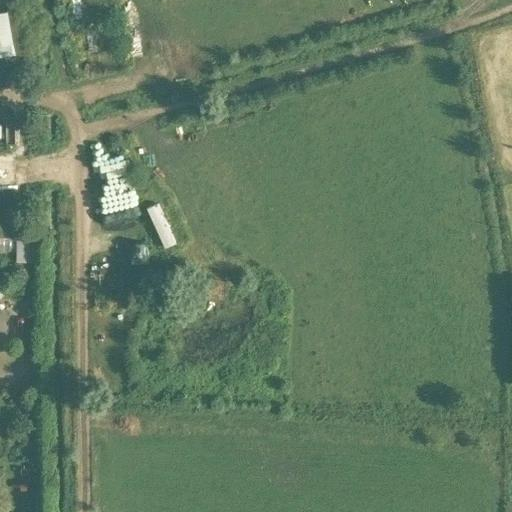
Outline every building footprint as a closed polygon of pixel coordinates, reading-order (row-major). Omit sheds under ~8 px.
[(9,7),(11,53),(20,53),(18,7),(9,7)] [(0,8),(0,54),(12,53),(5,8),(0,8)] [(126,227),(118,175),(98,178),(106,230),(126,227)] [(163,245),(175,240),(159,200),(147,205),(163,245)] [(140,262),(139,241),(106,242),(106,263),(140,262)]
